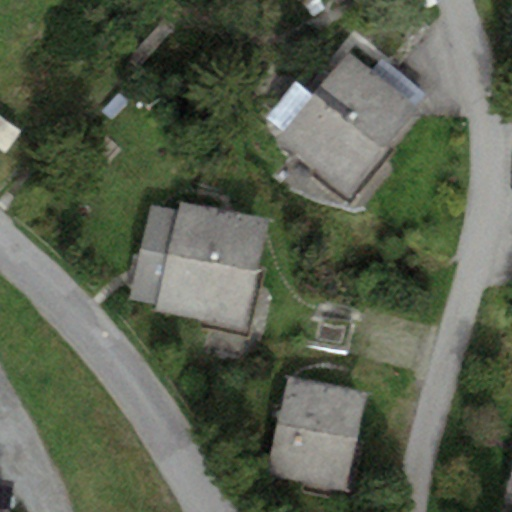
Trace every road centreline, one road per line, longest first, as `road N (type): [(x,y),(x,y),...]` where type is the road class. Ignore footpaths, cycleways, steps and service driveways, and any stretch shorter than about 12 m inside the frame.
road 1 (residential): [(447,0),(478,83),(490,164),(415,474),(414,511)]
road 2 (unclassified): [(205,511),(138,394),(0,246)]
road 3 (track): [(0,402),(40,475),(49,511)]
